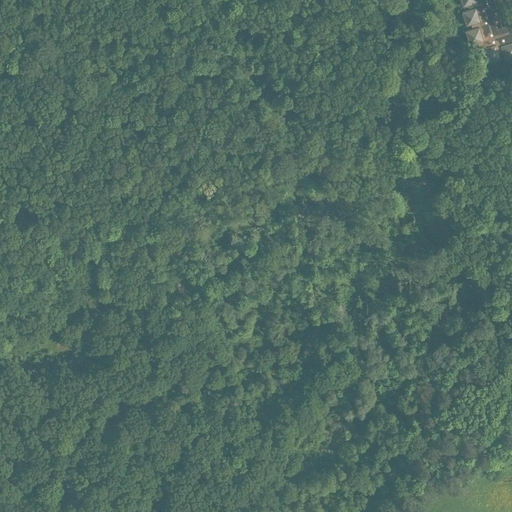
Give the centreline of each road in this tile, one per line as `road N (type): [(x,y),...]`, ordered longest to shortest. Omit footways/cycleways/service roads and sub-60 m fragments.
road 1 (unknown): [(415,142),(368,206),(259,425),(333,465),(300,511)]
road 2 (unknown): [(511,275),(448,198),(415,142)]
road 3 (unknown): [(415,142),(416,55),(427,0)]
